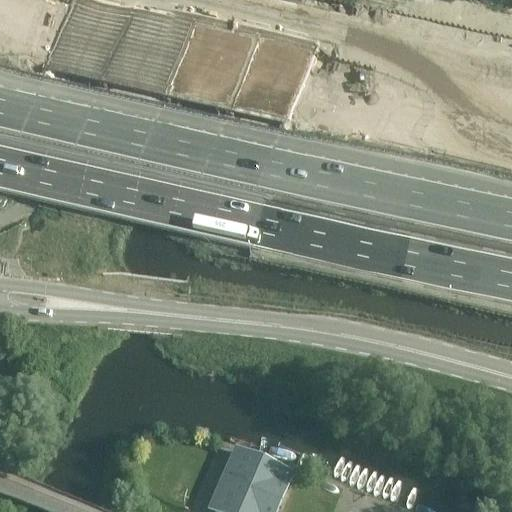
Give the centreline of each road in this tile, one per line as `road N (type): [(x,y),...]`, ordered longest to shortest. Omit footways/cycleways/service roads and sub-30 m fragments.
road 1 (motorway): [(511,210),(0,93)]
road 2 (motorway): [(0,163),(511,271)]
road 3 (motorway): [(511,91),(32,0)]
road 4 (tertiary): [(511,376),(358,338),(99,308)]
road 5 (track): [(172,0),(325,33),(407,70),(465,116),(511,136)]
